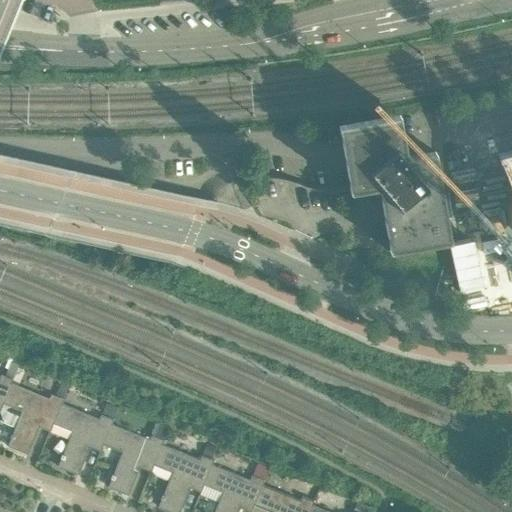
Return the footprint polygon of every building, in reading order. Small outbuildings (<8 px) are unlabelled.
[(450,241),(434,152),(406,157),(398,114),(338,125),(349,192),(357,191),(376,213),(383,208),(389,251),(450,241)] [(170,262),(187,219),(195,200),(178,197),(178,195),(133,185),(132,186),(115,182),(116,181),(107,179),(108,175),(100,173),(99,177),(69,170),(69,172),(52,168),(52,167),(7,157),(0,173),(0,223),(91,244),(91,242),(108,246),(107,248),(170,262)] [(2,403),(9,383),(10,384),(11,379),(0,375),(0,374),(0,405),(1,406),(2,403)] [(52,423),(60,404),(62,399),(50,395),(48,399),(10,384),(12,380),(11,379),(10,384),(9,383),(2,403),(1,406),(0,409),(0,416),(1,422),(15,428),(13,433),(11,432),(7,442),(8,443),(7,447),(27,455),(40,422),(51,426),(52,424),(53,424),(52,423)] [(102,444),(110,423),(111,424),(112,420),(100,415),(99,419),(61,404),(62,400),(62,399),(60,404),(52,423),(53,424),(52,424),(71,432),(63,453),(61,452),(57,462),(59,463),(57,467),(77,475),(91,442),(102,446),(103,444),(102,444)] [(161,444),(162,440),(150,435),(149,440),(111,424),(112,420),(111,424),(110,423),(102,444),(103,444),(121,452),(113,473),(111,473),(107,482),(109,483),(107,487),(128,495),(141,462),(152,467),(153,465),(152,464),(160,444),(161,444)] [(210,465),(211,465),(213,461),(201,456),(199,460),(161,444),(163,440),(162,440),(161,444),(160,444),(152,464),(153,465),(172,472),(163,494),(161,493),(158,503),(159,504),(158,508),(168,511),(179,511),(191,483),(202,487),(203,485),(210,465)] [(261,485),(263,481),(251,476),(249,480),(211,465),(210,465),(203,485),(222,492),(213,511),(237,511),(241,503),(252,507),(253,505),(261,485)] [(311,505),(313,501),(301,496),(299,500),(261,485),(253,505),(270,511),(308,511),(311,505)]
